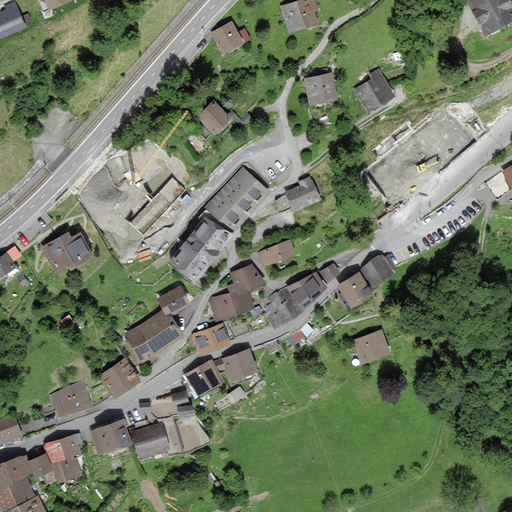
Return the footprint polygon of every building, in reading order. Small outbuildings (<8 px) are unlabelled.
[(68,0),(43,0),(44,1),(45,0),(46,0),(51,9),(68,0)] [(318,9),(314,0),(300,0),(282,6),(291,31),(317,22),(314,11),(318,9)] [(511,0),(472,0),(471,0),(489,34),(511,21),(511,0)] [(0,36),(25,26),(15,2),(7,6),(9,9),(0,13),(0,36)] [(213,32),(224,52),(242,43),(232,22),(213,32)] [(374,79),(356,89),(369,110),(394,95),(379,70),(371,75),(374,79)] [(304,80),(310,103),(337,96),(331,73),(304,80)] [(199,118),(214,136),(232,120),(217,102),(199,118)] [(511,166),(503,172),(511,186),(511,166)] [(193,279),(269,192),(242,168),(207,207),(209,209),(201,218),(205,221),(172,259),(193,279)] [(497,198),(511,188),(511,186),(503,172),(487,181),(497,198)] [(286,191),(294,210),(319,199),(310,177),(300,181),(302,185),(286,191)] [(184,190),(174,180),(133,222),(143,232),(184,190)] [(43,246),(56,271),(91,253),(81,233),(71,238),(68,233),(43,246)] [(290,241),(261,251),(265,264),(294,255),(290,241)] [(7,254),(0,258),(0,278),(16,267),(7,254)] [(381,255),(364,268),(376,284),(392,272),(389,268),(394,264),(388,256),(384,259),(381,255)] [(334,264),(321,272),(327,281),(339,272),(334,264)] [(232,293),(211,301),(218,319),(253,307),(247,289),(260,284),(253,265),(233,272),(237,283),(230,286),(232,293)] [(326,286),(315,273),(288,287),(304,308),(326,286)] [(360,274),(341,285),(353,305),(371,294),(360,274)] [(28,282),(23,275),(19,278),(23,285),(28,282)] [(181,287),(162,297),(171,314),(190,304),(181,287)] [(300,310),(286,289),(277,295),(291,316),(300,310)] [(267,314),(275,326),(291,316),(277,295),(271,298),(274,303),(268,307),(271,311),(267,314)] [(168,313),(124,336),(138,362),(182,339),(168,313)] [(84,325),(76,317),(72,322),(80,330),(84,325)] [(222,325),(194,335),(201,353),(229,343),(222,325)] [(381,331),(355,340),(363,362),(389,352),(381,331)] [(248,350),(224,359),(231,379),(255,370),(248,350)] [(125,360),(102,375),(115,395),(138,380),(125,360)] [(210,361),(186,377),(197,395),(222,380),(210,361)] [(84,384),(52,394),(59,414),(90,404),(84,384)] [(185,392),(147,402),(158,419),(190,411),(185,392)] [(0,420),(0,445),(2,444),(1,443),(22,435),(14,415),(0,420)] [(124,420),(94,431),(101,453),(132,443),(124,420)] [(161,423),(134,432),(142,457),(169,448),(161,423)] [(47,444),(53,462),(70,456),(80,453),(77,443),(81,441),(79,434),(47,444)] [(0,487),(9,483),(26,476),(32,473),(25,456),(23,457),(21,454),(0,463),(0,487)] [(45,454),(30,461),(36,476),(52,469),(45,454)] [(76,459),(71,461),(70,456),(53,462),(54,464),(53,464),(59,481),(81,474),(76,459)] [(9,483),(18,504),(21,511),(45,511),(39,496),(35,498),(26,476),(9,483)] [(21,511),(18,504),(9,483),(0,487),(0,500),(5,511),(21,511)]
